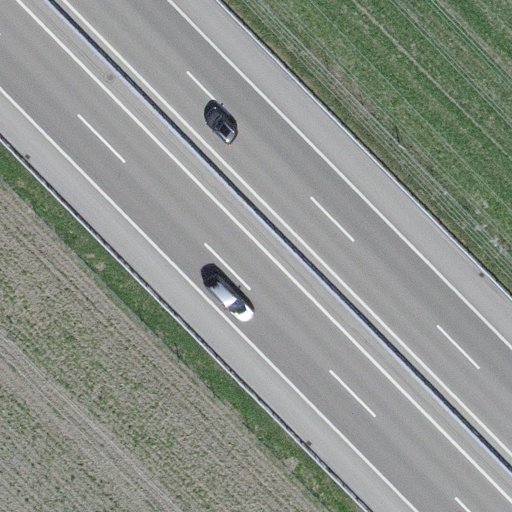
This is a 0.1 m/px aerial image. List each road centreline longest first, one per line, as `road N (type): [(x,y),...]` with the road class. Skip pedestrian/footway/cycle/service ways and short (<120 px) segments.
road 1 (motorway): [(0,37),(467,511)]
road 2 (motorway): [(511,400),(117,0)]
